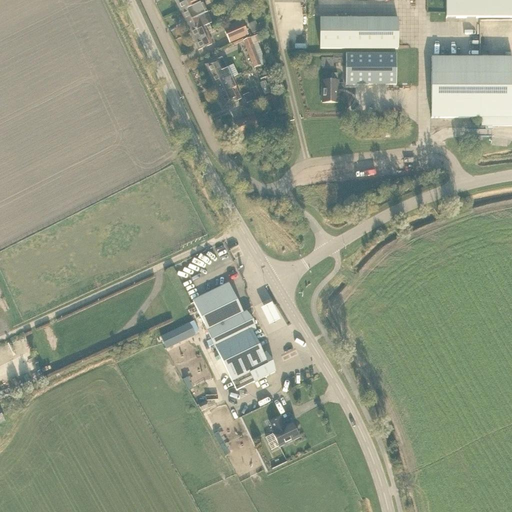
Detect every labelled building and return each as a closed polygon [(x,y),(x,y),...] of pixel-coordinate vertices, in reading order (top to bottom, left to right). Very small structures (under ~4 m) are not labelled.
[(174,0),(180,12),(200,4),(199,3),(202,2),(201,0),(174,0)] [(511,0),(445,0),(446,19),(511,18),(511,0)] [(199,3),(200,4),(180,12),(185,23),(199,16),(207,12),(202,2),(199,3)] [(207,13),(207,12),(199,16),(185,23),(190,33),(204,27),(204,26),(206,25),(211,23),(207,13)] [(398,19),(320,19),(320,50),(398,49),(398,19)] [(242,22),(223,29),(229,44),(248,36),(242,22)] [(249,25),(252,34),(258,31),(254,23),(249,25)] [(190,33),(198,51),(212,44),(204,27),(190,33)] [(255,36),(244,41),(247,47),(258,42),(255,36)] [(246,48),(251,62),(258,60),(252,46),(246,48)] [(346,85),(396,85),(396,55),(346,55),(346,85)] [(481,119),(481,126),(486,126),(486,129),(492,129),(492,126),(511,126),(511,58),(431,58),(431,118),(481,119)] [(224,69),(221,64),(219,59),(205,65),(214,86),(231,78),(227,68),(224,69)] [(258,60),(251,62),(254,69),(260,66),(258,60)] [(322,103),(338,103),(338,82),(337,74),(332,74),(332,82),(322,82),(322,103)] [(231,78),(214,86),(224,107),(238,101),(241,99),(236,89),(233,90),(231,85),(234,84),(231,78)] [(246,104),(252,101),(248,93),(243,96),(246,104)] [(254,106),(271,100),(276,111),(279,110),(274,95),(253,102),(254,106)] [(258,116),(234,125),(239,136),(262,127),(258,116)] [(119,150),(121,157),(137,151),(141,151),(143,156),(149,155),(153,154),(154,157),(154,137),(119,150)] [(117,165),(122,163),(117,152),(112,154),(117,165)] [(274,373),(270,364),(268,365),(229,284),(193,301),(205,326),(204,326),(219,356),(236,391),(274,373)] [(192,346),(207,338),(201,328),(186,336),(192,346)] [(31,373),(37,384),(46,379),(40,368),(31,373)] [(201,412),(209,408),(206,402),(198,406),(201,412)] [(7,403),(0,405),(0,419),(11,416),(7,403)] [(269,421),(268,422),(273,433),(272,433),(279,448),(299,438),(292,424),(284,428),(283,425),(284,425),(280,416),(269,421)]
